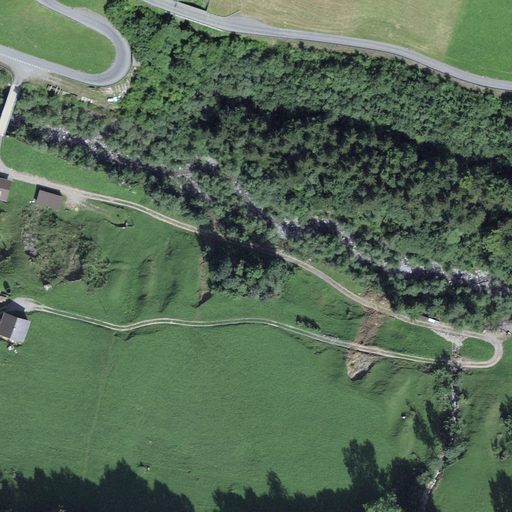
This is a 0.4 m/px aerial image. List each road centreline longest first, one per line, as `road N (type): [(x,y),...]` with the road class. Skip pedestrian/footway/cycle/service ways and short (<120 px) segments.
road 1 (track): [(0,168),(284,257),(367,304),(495,343),(498,354),(494,364),(474,366),(350,346),(264,321),(115,328),(40,307),(0,311)]
road 2 (unclassified): [(511,86),(396,50),(248,28),(160,0)]
road 3 (unclassified): [(44,0),(117,38),(120,71),(97,80),(0,50)]
